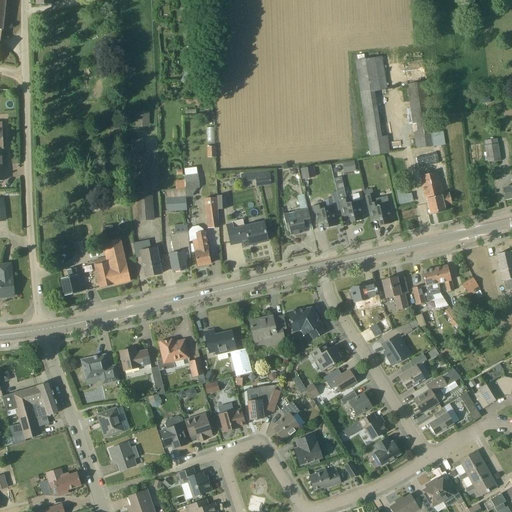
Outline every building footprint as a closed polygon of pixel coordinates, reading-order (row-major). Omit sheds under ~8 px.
[(360,94),(387,90),(382,56),(355,61),(360,94)] [(438,141),(439,145),(444,144),(442,132),(433,133),(426,82),(399,86),(400,97),(408,96),(416,148),(435,145),(434,142),(438,141)] [(480,92),(482,104),(491,102),(489,91),(480,92)] [(149,127),(149,112),(135,112),(136,127),(149,127)] [(484,146),(487,163),(501,160),(496,134),(492,135),(493,139),(484,141),(485,146),(484,146)] [(370,156),(390,153),(387,136),(367,139),(370,156)] [(133,222),(154,220),(150,170),(147,170),(146,153),(144,153),(143,139),(130,140),(131,154),(132,154),(134,178),(130,178),(133,222)] [(215,147),(207,147),(207,157),(215,157),(215,147)] [(300,168),(302,179),(315,177),(313,166),(300,168)] [(270,170),(241,174),(242,182),(256,180),(256,187),(272,185),(271,185),(275,184),(273,174),(270,174),(270,170)] [(452,204),(449,194),(449,193),(444,194),(441,180),(440,181),(438,172),(421,176),(430,215),(445,211),(444,205),(452,204)] [(200,188),(199,181),(199,179),(187,180),(187,183),(184,183),(186,197),(193,197),(193,195),(198,188),(200,188)] [(187,211),(186,197),(184,183),(184,180),(175,181),(176,189),(167,190),(168,198),(167,198),(168,212),(182,211),(187,211)] [(511,185),(502,188),(505,200),(511,198),(511,185)] [(391,224),(389,212),(391,212),(389,204),(381,206),(380,201),(376,202),(374,194),(365,196),(371,221),(378,220),(380,226),(391,224)] [(217,198),(218,227),(219,227),(218,210),(227,209),(226,195),(217,196),(217,198)] [(208,228),(218,227),(217,198),(204,199),(208,228)] [(362,220),(360,209),(362,208),(360,200),(350,203),(349,198),(338,200),(342,218),(349,216),(351,223),(362,220)] [(336,226),(333,215),(336,214),(334,206),(326,208),(325,204),(312,207),(316,224),(323,222),(324,229),(336,226)] [(312,226),(309,216),(308,209),(283,214),(287,231),(289,231),(291,236),(306,232),(305,228),(312,226)] [(268,241),(263,222),(244,226),(243,220),(232,222),(232,223),(226,225),(231,245),(241,242),(241,241),(247,239),(248,245),(268,241)] [(189,251),(187,225),(175,225),(176,234),(170,235),(174,253),(170,253),(173,271),(186,269),(185,259),(190,258),(189,251)] [(210,264),(209,254),(208,250),(211,250),(209,242),(206,243),(204,229),(198,225),(192,226),(188,229),(189,240),(192,240),(193,251),(195,251),(198,267),(210,264)] [(130,281),(128,271),(120,239),(102,243),(106,257),(93,260),(100,288),(130,281)] [(161,274),(156,248),(151,249),(149,241),(133,244),(136,257),(142,256),(146,277),(161,274)] [(75,254),(84,252),(83,242),(73,243),(75,254)] [(511,258),(510,251),(497,255),(499,264),(497,265),(499,272),(500,271),(503,281),(504,281),(506,290),(511,288),(511,258)] [(0,297),(14,296),(12,277),(11,277),(10,264),(0,265),(0,297)] [(451,280),(450,276),(447,266),(434,269),(440,294),(441,293),(439,284),(445,283),(447,292),(454,291),(451,280)] [(80,293),(80,292),(75,268),(67,270),(69,277),(61,279),(65,296),(80,293)] [(432,295),(440,294),(434,269),(422,272),(425,285),(412,288),(416,305),(425,303),(425,301),(433,299),(432,295)] [(397,279),(396,277),(382,281),(386,299),(394,297),(397,311),(409,308),(405,294),(408,293),(404,278),(397,279)] [(473,278),(462,284),(469,297),(480,290),(473,278)] [(370,299),(366,286),(365,286),(365,285),(351,288),(354,303),(364,301),(370,299)] [(312,339),(316,337),(324,332),(320,325),(321,324),(311,308),(305,308),(288,313),(291,322),(292,333),(301,331),(304,336),(308,333),(312,339)] [(460,323),(450,308),(444,311),(451,321),(449,322),(453,327),(460,323)] [(417,320),(419,325),(420,328),(426,325),(422,314),(415,317),(417,320)] [(275,330),(272,318),(272,317),(263,318),(264,320),(250,323),(255,347),(285,340),(282,328),(275,330)] [(412,330),(419,325),(417,320),(390,332),(393,338),(383,345),(387,351),(385,353),(393,366),(411,355),(401,337),(412,331),(412,330)] [(381,332),(377,325),(376,324),(369,328),(373,335),(375,337),(382,333),(381,332)] [(236,351),(234,342),(232,332),(220,335),(220,336),(216,337),(215,336),(214,336),(213,330),(204,332),(209,354),(215,352),(216,356),(217,355),(218,361),(228,358),(227,353),(230,352),(236,376),(252,373),(246,349),(236,351)] [(158,367),(159,367),(159,371),(160,371),(175,368),(173,362),(189,359),(184,340),(174,342),(174,339),(158,343),(162,359),(156,360),(158,367)] [(321,372),(334,365),(342,359),(334,346),(329,349),(325,343),(309,353),(321,372)] [(454,354),(449,346),(440,352),(446,360),(454,354)] [(150,365),(149,360),(147,350),(136,353),(135,348),(119,352),(124,372),(141,368),(140,367),(150,365)] [(431,359),(439,354),(435,349),(428,353),(431,359)] [(291,355),(284,351),(279,358),(287,362),(291,355)] [(407,390),(425,379),(417,366),(427,360),(423,354),(400,368),(400,369),(410,363),(413,368),(403,374),(399,377),(407,390)] [(108,366),(107,365),(105,355),(98,356),(98,355),(93,356),(93,358),(81,360),(87,386),(97,384),(98,382),(101,381),(102,385),(120,381),(116,365),(108,366)] [(199,385),(205,383),(204,375),(201,358),(188,362),(192,377),(197,376),(199,385)] [(160,371),(159,371),(159,367),(158,367),(151,369),(157,395),(165,393),(160,371)] [(341,392),(348,388),(357,383),(349,370),(338,377),(335,371),(324,377),(331,389),(337,386),(341,392)] [(215,375),(208,371),(205,378),(211,381),(215,375)] [(422,414),(445,399),(440,390),(447,386),(441,376),(426,385),(429,390),(413,400),(422,414)] [(500,399),(506,395),(503,377),(494,383),(493,381),(485,386),(494,402),(499,398),(500,399)] [(511,379),(503,377),(506,395),(511,396),(511,379)] [(45,399),(54,396),(49,383),(2,396),(7,412),(16,409),(20,424),(9,427),(11,436),(23,433),(23,432),(37,428),(35,420),(34,420),(32,410),(30,403),(34,402),(36,406),(40,405),(41,408),(47,406),(45,399)] [(207,394),(213,393),(211,383),(205,385),(207,394)] [(320,395),(313,384),(312,383),(305,387),(313,399),(320,395)] [(491,403),(494,402),(485,386),(478,390),(479,392),(474,395),(483,409),(491,404),(491,403)] [(281,392),(279,391),(274,389),(272,395),(261,396),(262,400),(248,402),(250,420),(263,419),(263,411),(266,410),(273,413),(281,392)] [(186,395),(184,393),(183,390),(176,395),(180,400),(186,396),(186,395)] [(371,406),(368,400),(363,394),(357,397),(354,392),(340,400),(347,411),(353,407),(358,415),(371,406)] [(460,398),(474,421),(480,417),(466,394),(460,398)] [(149,404),(150,404),(159,397),(158,395),(147,398),(149,404)] [(59,412),(55,400),(54,396),(45,399),(47,406),(41,408),(40,405),(36,406),(34,402),(30,403),(32,410),(34,420),(35,420),(37,428),(23,432),(23,433),(11,436),(13,445),(26,442),(26,439),(40,436),(36,420),(59,412)] [(283,440),(300,427),(292,416),(299,411),(292,402),(280,411),(284,417),(276,423),(278,425),(274,429),(283,440)] [(454,424),(449,416),(443,407),(435,412),(438,418),(428,424),(435,436),(454,424)] [(102,429),(105,438),(125,431),(121,420),(117,408),(98,414),(103,429),(102,429)] [(245,425),(243,416),(241,409),(235,410),(219,414),(224,433),(240,428),(239,427),(245,425)] [(213,436),(210,426),(205,413),(184,420),(190,437),(196,435),(198,441),(200,440),(201,442),(206,440),(205,439),(213,436)] [(372,440),(378,436),(386,431),(378,418),(376,420),(372,413),(358,422),(362,429),(364,428),(372,440)] [(187,444),(181,425),(184,425),(182,418),(178,416),(166,420),(164,424),(166,429),(160,431),(166,448),(172,446),(173,449),(187,444)] [(300,465),(322,458),(315,434),(296,441),(298,448),(294,449),(300,465)] [(374,454),(376,457),(382,466),(388,462),(389,464),(396,459),(395,457),(400,454),(393,441),(391,443),(387,437),(372,446),(376,453),(374,454)] [(136,465),(133,459),(139,457),(135,446),(131,448),(129,442),(109,449),(112,460),(116,459),(120,471),(136,465)] [(350,459),(356,456),(352,450),(347,453),(350,459)] [(465,473),(483,463),(476,451),(451,465),(454,469),(460,465),(465,473)] [(359,474),(351,462),(343,466),(351,479),(359,474)] [(472,485),(490,475),(483,463),(465,473),(458,477),(461,481),(467,477),(472,485)] [(66,494),(65,491),(81,485),(77,473),(68,476),(68,474),(62,476),(60,468),(47,473),(51,488),(56,487),(59,496),(66,494)] [(207,476),(204,477),(202,472),(195,475),(193,468),(177,473),(181,485),(188,483),(193,498),(212,491),(207,476)] [(341,483),(337,473),(329,475),(327,470),(309,476),(314,490),(327,486),(328,488),(341,483)] [(457,476),(454,471),(449,474),(452,479),(457,476)] [(4,474),(0,475),(0,490),(8,488),(4,474)] [(479,497),(488,492),(497,487),(490,475),(472,485),(465,489),(467,493),(474,489),(479,497)] [(172,483),(167,478),(162,483),(168,488),(172,483)] [(452,483),(447,486),(442,479),(438,481),(437,478),(431,482),(442,502),(445,507),(461,498),(452,483)] [(162,482),(155,480),(153,487),(160,489),(162,482)] [(434,511),(432,508),(442,502),(431,482),(424,486),(426,489),(422,491),(428,502),(423,505),(427,511),(434,511)] [(154,511),(150,500),(147,490),(128,497),(132,506),(130,506),(131,511),(129,511),(128,511),(154,511)] [(427,511),(423,505),(418,507),(410,494),(400,501),(406,511),(427,511)] [(510,511),(505,502),(501,494),(490,500),(483,504),(488,511),(494,508),(496,511),(510,511)] [(188,511),(217,511),(214,504),(208,506),(206,499),(187,506),(188,511)] [(406,511),(400,501),(389,507),(391,511),(406,511)]
